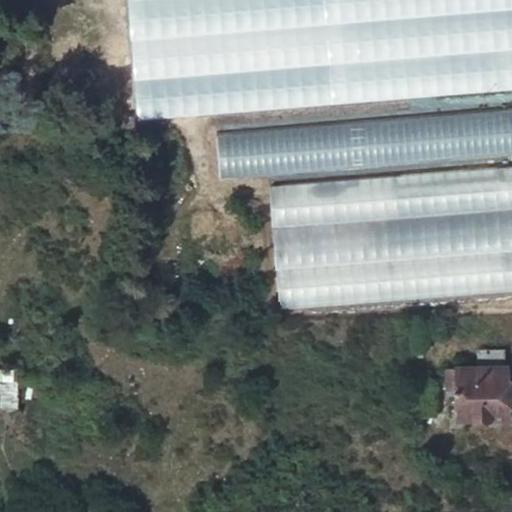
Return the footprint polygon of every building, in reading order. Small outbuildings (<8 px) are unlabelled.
[(511,153),(511,130),(510,106),(210,127),(213,174),(511,153)] [(511,286),(511,163),(265,180),(273,304),(511,286)] [(430,350),(431,321),(419,321),(418,349),(430,350)] [(510,416),(510,366),(448,367),(448,387),(460,387),(460,417),(510,416)] [(436,409),(436,380),(418,380),(417,408),(436,409)]
